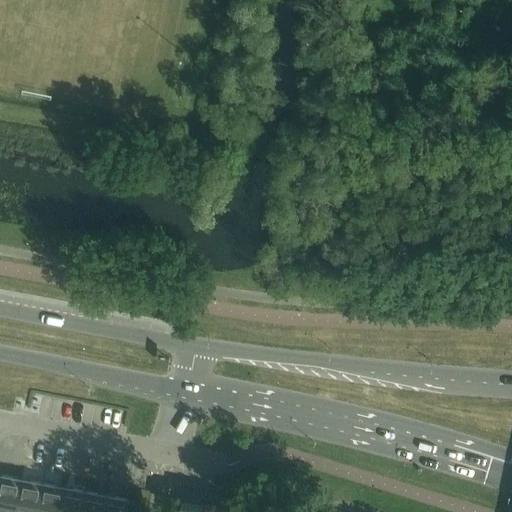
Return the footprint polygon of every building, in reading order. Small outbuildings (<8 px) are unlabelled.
[(15,511),(22,479),(0,475),(0,511),(15,511)] [(37,511),(43,483),(22,479),(15,511),(37,511)] [(59,511),(64,488),(43,483),(37,511),(59,511)] [(81,511),(86,492),(64,488),(59,511),(81,511)] [(103,511),(107,496),(86,492),(81,511),(103,511)] [(126,511),(129,500),(107,496),(103,511),(126,511)] [(243,511),(206,505),(205,508),(181,503),(179,511),(243,511)]
